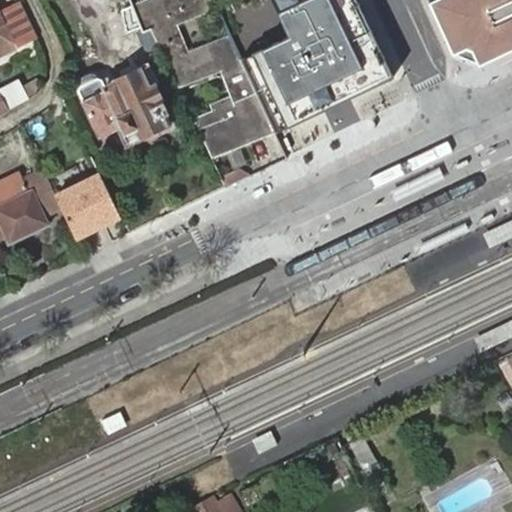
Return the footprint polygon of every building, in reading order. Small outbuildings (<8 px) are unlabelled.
[(142,0),(130,5),(141,32),(151,28),(158,25),(213,6),(211,0),(142,0)] [(341,0),(300,0),(289,6),(300,30),(253,53),(287,123),(379,79),(341,0)] [(511,49),(511,0),(425,0),(450,56),(476,67),(511,49)] [(35,39),(21,6),(0,14),(0,46),(9,42),(12,49),(35,39)] [(229,34),(188,51),(177,24),(213,9),(212,7),(158,25),(151,28),(160,47),(178,87),(219,71),(230,98),(234,103),(257,94),(229,34)] [(151,28),(141,32),(139,32),(148,51),(160,47),(151,28)] [(0,46),(0,54),(12,49),(9,42),(0,46)] [(76,90),(96,129),(117,119),(121,126),(124,134),(136,128),(140,136),(174,119),(168,94),(153,101),(145,85),(151,82),(145,69),(138,72),(135,70),(102,85),(99,78),(94,79),(89,72),(78,77),(80,82),(76,90)] [(0,113),(16,105),(8,92),(0,96),(0,113)] [(230,98),(212,106),(214,112),(193,120),(212,159),(274,131),(257,94),(234,103),(230,98)] [(117,119),(96,129),(99,137),(121,126),(117,119)] [(128,142),(140,136),(136,128),(124,134),(128,142)] [(439,166),(391,189),(395,198),(444,176),(439,166)] [(0,233),(3,233),(8,245),(49,225),(44,214),(60,206),(56,197),(43,170),(25,179),(22,172),(0,183),(0,233)] [(101,187),(94,190),(97,197),(111,190),(104,177),(98,180),(101,187)] [(56,197),(60,206),(75,238),(108,222),(104,213),(119,206),(111,190),(97,197),(94,190),(90,181),(56,197)] [(104,213),(108,222),(123,214),(119,206),(104,213)] [(511,219),(482,233),(487,244),(511,232),(511,219)] [(481,351),(511,335),(511,320),(475,339),(481,351)] [(511,356),(501,362),(511,380),(511,356)] [(259,454),(278,444),(272,432),(253,442),(259,454)] [(210,511),(203,499),(181,509),(182,511),(210,511)]
